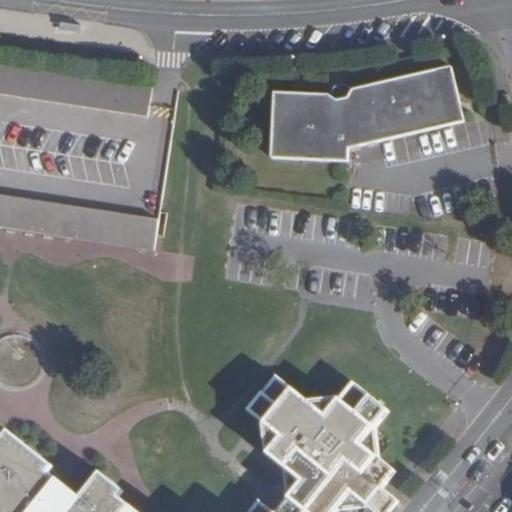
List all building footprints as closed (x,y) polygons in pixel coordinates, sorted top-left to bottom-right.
[(156,86),(142,85),(0,62),(0,92),(151,116),(153,105),(156,86)] [(336,98),(329,95),(281,92),(276,157),(344,162),(352,158),(353,142),(359,141),(360,145),(463,122),(451,67),(350,91),(347,96),(336,98)] [(333,89),(329,95),(336,98),(347,96),(350,91),(344,87),(333,89)] [(0,226),(155,251),(160,219),(0,194),(0,226)] [(392,496),(388,493),(385,488),(398,473),(378,457),(375,431),(391,412),(357,385),(343,403),(313,404),(280,378),(254,411),(268,423),(269,456),(288,471),(292,498),(287,504),(280,511),(272,511),(262,504),(255,511),(338,511),(354,493),(374,510),(376,511),(391,511),(399,502),(392,496)] [(136,511),(120,499),(125,493),(103,475),(82,501),(50,474),(55,468),(12,433),(7,439),(0,432),(0,511),(136,511)]
